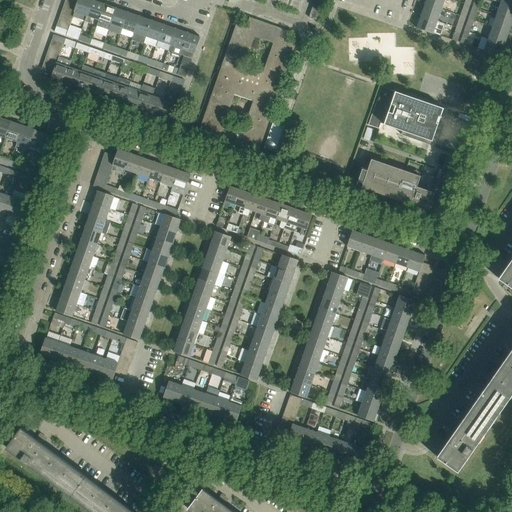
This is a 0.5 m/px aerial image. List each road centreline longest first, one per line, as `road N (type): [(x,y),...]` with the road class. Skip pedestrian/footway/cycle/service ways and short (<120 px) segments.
road 1 (residential): [(396,440),(461,255)]
road 2 (residential): [(45,383),(225,447)]
road 3 (residential): [(152,502),(40,420),(45,383)]
road 4 (residential): [(396,440),(420,443),(506,322)]
road 5 (residential): [(47,0),(22,75),(82,139)]
road 6 (residential): [(225,447),(376,500)]
road 7 (residential): [(461,255),(511,110)]
road 8 (residential): [(215,168),(112,132),(82,139)]
road 9 (residential): [(461,255),(336,211)]
road 10 (residential): [(50,253),(8,370)]
